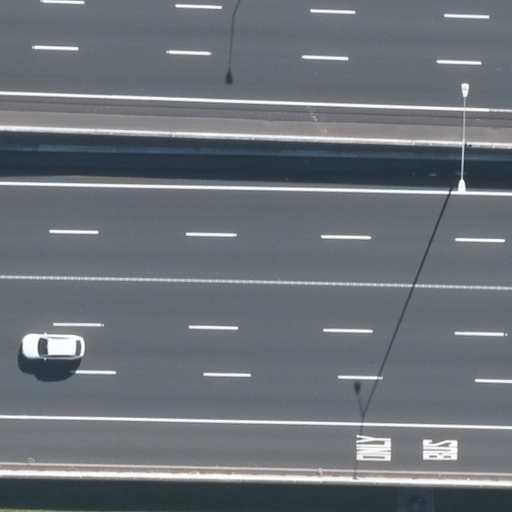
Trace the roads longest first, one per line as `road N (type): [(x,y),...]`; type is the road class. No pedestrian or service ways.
road 1 (motorway): [(0,30),(511,60)]
road 2 (motorway): [(511,231),(0,219)]
road 3 (motorway): [(511,332),(0,320)]
